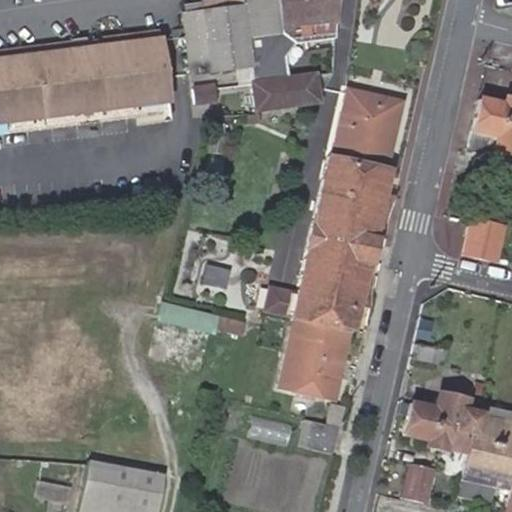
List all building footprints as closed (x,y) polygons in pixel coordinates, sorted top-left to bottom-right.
[(203,26),(186,28),(192,73),(236,67),(250,65),(253,83),(257,109),(317,100),(315,75),(286,80),(283,57),(292,42),(335,36),(335,0),(241,0),(243,8),(201,13),(203,26)] [(243,8),(241,0),(208,0),(200,1),(201,13),(243,8)] [(186,28),(203,26),(201,13),(184,16),(186,28)] [(50,53),(64,51),(96,47),(128,43),(158,39),(158,32),(0,51),(0,59),(1,59),(32,55),(50,53)] [(128,43),(135,105),(166,101),(158,39),(128,43)] [(96,47),(104,108),(135,105),(128,43),(96,47)] [(104,108),(96,47),(64,51),(71,112),(104,108)] [(71,112),(64,51),(50,53),(32,55),(40,116),(71,112)] [(40,116),(32,55),(1,59),(8,120),(40,116)] [(0,121),(8,120),(1,59),(0,59),(0,121)] [(250,65),(236,67),(238,85),(253,83),(250,65)] [(214,84),(191,87),(194,103),(216,100),(214,84)] [(348,333),(350,333),(388,168),(386,168),(401,100),(345,88),(330,154),(328,154),(297,293),(270,287),(265,310),(291,316),(290,319),(294,320),(278,387),(332,400),(348,333)] [(511,151),(511,99),(504,98),(503,105),(478,100),(468,146),(508,155),(511,151)] [(0,131),(167,111),(166,101),(135,105),(104,108),(71,112),(40,116),(8,120),(0,121),(0,131)] [(145,194),(161,195),(162,178),(146,177),(145,194)] [(462,254),(492,261),(500,228),(470,221),(462,254)] [(201,286),(227,290),(230,268),(204,264),(201,286)] [(205,378),(220,316),(162,302),(147,363),(205,378)] [(221,317),(219,331),(243,334),(245,320),(221,317)] [(469,453),(478,415),(458,410),(460,401),(458,398),(442,395),(436,397),(434,408),(412,403),(404,437),(427,443),(426,447),(442,450),(446,452),(447,448),(469,453)] [(511,412),(480,404),(478,415),(511,423),(511,412)] [(330,420),(339,422),(342,410),(333,408),(330,420)] [(254,414),(247,437),(286,449),(293,426),(254,414)] [(511,475),(511,423),(478,415),(469,453),(469,457),(466,466),(511,476),(511,475)] [(311,424),(306,447),(331,453),(334,443),(338,428),(312,422),(311,424)] [(298,446),(306,447),(311,424),(303,423),(298,446)] [(156,511),(163,480),(88,463),(77,511),(156,511)] [(410,465),(402,497),(424,503),(432,470),(410,465)] [(463,481),(508,491),(511,476),(466,466),(466,468),(463,481)] [(64,503),(68,489),(32,482),(29,496),(64,503)]
